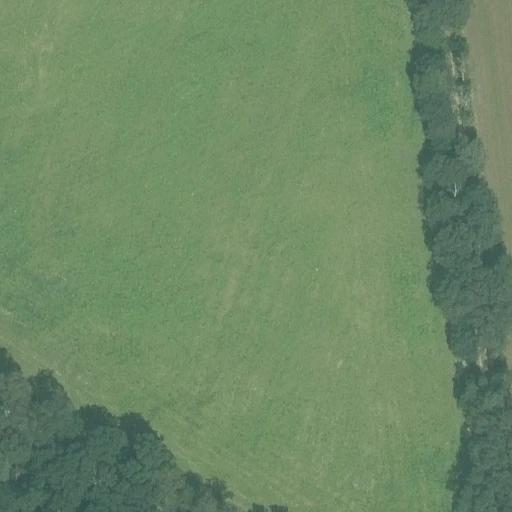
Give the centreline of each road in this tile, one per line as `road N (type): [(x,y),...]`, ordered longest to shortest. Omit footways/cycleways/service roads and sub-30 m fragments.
road 1 (unclassified): [(507,511),(444,0)]
road 2 (tertiary): [(183,511),(0,398)]
